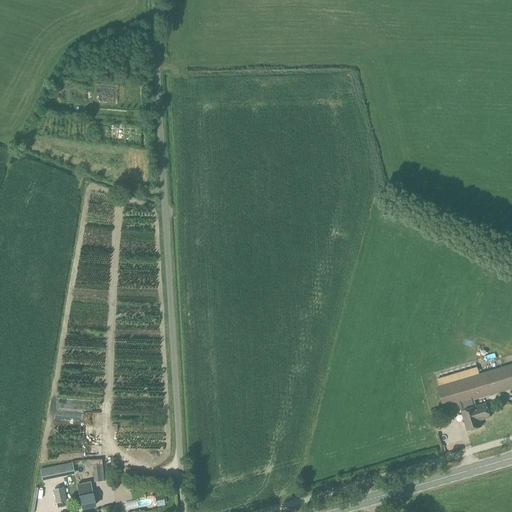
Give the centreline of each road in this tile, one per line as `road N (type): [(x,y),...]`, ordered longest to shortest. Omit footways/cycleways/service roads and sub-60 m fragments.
road 1 (unclassified): [(184,511),(164,204)]
road 2 (secondary): [(326,511),(511,458)]
